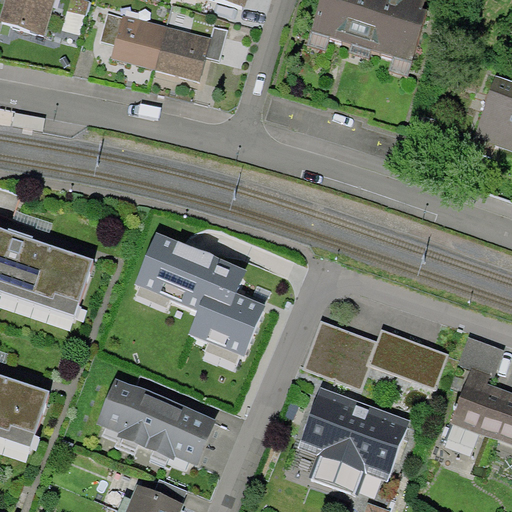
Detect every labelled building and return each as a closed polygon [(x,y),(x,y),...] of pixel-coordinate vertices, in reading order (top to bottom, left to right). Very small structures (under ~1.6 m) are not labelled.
[(9,0),(2,25),(43,37),(54,0),(9,0)] [(206,0),(241,10),(243,0),(206,0)] [(320,0),(312,28),(412,61),(431,0),(320,0)] [(113,59),(154,70),(166,30),(125,18),(113,59)] [(154,70),(199,82),(210,42),(166,30),(154,70)] [(511,84),(494,78),(469,152),(492,160),(497,146),(511,151),(511,84)] [(99,262),(0,228),(0,293),(79,321),(99,262)] [(246,270),(156,233),(135,284),(199,311),(190,333),(244,355),(264,305),(236,294),(246,270)] [(377,341),(320,320),(303,368),(360,389),(369,364),(377,341)] [(447,354),(381,330),(377,341),(369,364),(435,388),(447,354)] [(499,352),(466,340),(455,369),(469,374),(442,447),(475,459),(482,439),(511,450),(511,390),(488,382),(499,352)] [(54,393),(0,374),(0,439),(34,450),(54,393)] [(218,424),(117,383),(98,429),(201,470),(218,424)] [(408,422),(318,390),(297,449),(387,481),(408,422)] [(178,511),(186,493),(160,483),(156,493),(138,486),(127,511),(178,511)]
